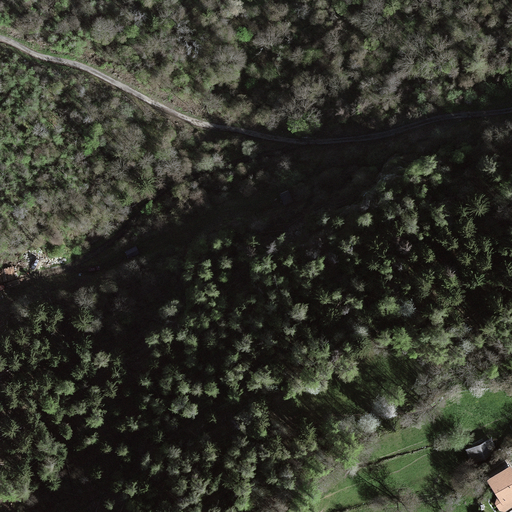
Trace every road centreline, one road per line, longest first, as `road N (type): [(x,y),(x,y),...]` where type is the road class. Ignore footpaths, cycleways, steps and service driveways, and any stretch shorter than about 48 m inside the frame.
road 1 (track): [(511,109),(455,110),(342,139),(271,137),(202,124),(0,36)]
road 2 (track): [(294,139),(170,184),(76,261),(104,266),(217,213),(277,198)]
